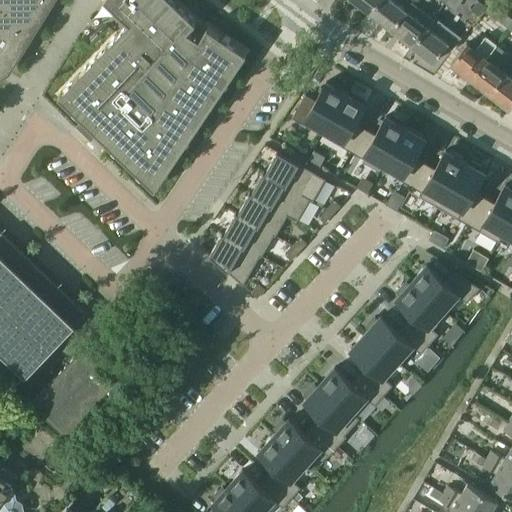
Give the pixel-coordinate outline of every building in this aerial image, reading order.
[(0,0),(0,74),(6,71),(49,0),(0,0)] [(117,33),(58,94),(83,119),(98,133),(155,188),(246,52),(207,25),(203,32),(200,36),(189,28),(196,21),(174,0),(108,0),(134,25),(122,38),(117,33)] [(352,0),(369,13),(379,0),(352,0)] [(393,0),(379,0),(369,13),(391,30),(406,10),(405,9),(393,0)] [(446,0),(446,1),(445,2),(454,10),(461,0),(446,0)] [(406,10),(391,30),(412,46),(434,18),(433,17),(432,18),(412,2),(406,10)] [(492,3),(486,10),(499,21),(505,13),(492,3)] [(511,18),(505,13),(499,21),(510,29),(511,26),(511,18)] [(434,18),(412,46),(433,62),(445,45),(453,51),(462,39),(434,18)] [(470,79),(486,58),(488,54),(496,44),(485,36),(475,50),(467,43),(451,64),(470,79)] [(487,55),(499,64),(508,54),(496,44),(488,54),(487,55)] [(489,94),(505,73),(486,58),(470,79),(489,94)] [(508,108),(511,102),(511,78),(505,73),(489,94),(508,108)] [(307,94),(293,117),(323,134),(346,93),(326,81),(316,100),(307,94)] [(346,93),(323,134),(342,145),(352,151),(365,128),(355,122),(365,104),(361,101),(363,97),(352,91),(350,95),(346,93)] [(365,128),(352,151),(362,157),(381,168),(405,126),(401,124),(403,121),(393,115),(391,118),(386,115),(376,133),(365,128)] [(83,119),(75,126),(87,138),(90,141),(98,133),(83,119)] [(405,126),(381,168),(411,185),(424,162),(415,156),(425,138),(405,126)] [(264,170),(263,171),(304,194),(310,197),(314,199),(326,178),(325,177),(316,172),(277,150),(269,164),(269,165),(265,171),(264,170)] [(424,162),(411,185),(412,185),(422,191),(419,195),(440,207),(466,161),(446,150),(435,168),(424,162)] [(466,161),(440,207),(459,218),(469,224),(485,196),(474,190),(485,172),(480,169),(482,166),(478,164),(471,160),(469,163),(466,161)] [(250,191),(249,192),(287,214),(297,220),(310,197),(304,194),(263,171),(255,185),(251,192),(250,191)] [(485,196),(469,224),(479,230),(498,240),(511,216),(511,183),(510,187),(505,184),(495,202),(485,196)] [(236,211),(235,213),(274,235),(275,236),(287,214),(249,192),(242,205),(238,212),(236,211)] [(335,199),(327,208),(333,213),(340,204),(335,199)] [(327,208),(319,216),(325,221),(333,213),(327,208)] [(222,231),(221,233),(260,255),(261,256),(274,235),(235,213),(228,226),(224,232),(222,231)] [(511,216),(498,240),(500,241),(502,237),(511,242),(511,216)] [(0,346),(26,372),(73,323),(72,323),(74,321),(83,311),(80,308),(0,231),(0,346)] [(214,246),(209,254),(211,255),(242,284),(260,255),(221,233),(214,246)] [(301,236),(293,245),(299,250),(307,241),(301,236)] [(293,245),(285,254),(291,259),(299,250),(293,245)] [(427,264),(412,280),(448,312),(445,308),(458,293),(467,302),(481,287),(450,269),(443,278),(427,264)] [(401,293),(397,297),(412,311),(407,317),(405,320),(430,343),(439,333),(433,328),(448,312),(412,280),(409,284),(406,281),(398,291),(401,293)] [(259,283),(252,291),(257,296),(265,288),(259,283)] [(374,316),(366,326),(369,328),(366,331),(402,363),(416,348),(421,353),(430,343),(405,320),(397,329),(381,315),(377,319),(374,316)] [(366,331),(351,348),(366,363),(359,371),(384,394),(393,384),(384,376),(397,361),(400,363),(401,364),(402,363),(366,331)] [(121,384),(82,347),(31,402),(69,439),(121,384)] [(335,366),(321,381),(357,413),(370,399),(375,404),(384,394),(359,371),(352,379),(351,380),(335,366)] [(308,397),(305,400),(321,414),(314,421),(339,444),(347,435),(345,434),(360,417),(356,414),(357,413),(321,381),(317,386),(314,384),(306,393),(309,396),(308,397)] [(282,419),(274,428),(278,431),(275,434),(307,462),(320,447),(329,455),(339,444),(314,421),(305,431),(289,417),(285,421),(282,419)] [(275,434),(259,451),(275,465),(267,474),(292,496),(301,486),(292,479),(307,462),(275,434)] [(490,456),(511,469),(511,447),(507,457),(494,449),(490,456)] [(511,469),(490,456),(485,464),(498,471),(492,482),(511,493),(511,469)] [(243,469),(228,486),(257,511),(261,511),(274,498),(283,506),(292,496),(267,474),(259,483),(255,479),(243,469)] [(0,508),(1,509),(1,511),(23,511),(22,504),(15,500),(14,489),(11,487),(12,485),(0,476),(0,508)] [(491,511),(499,499),(469,482),(463,492),(449,484),(444,491),(478,511),(491,511)] [(217,498),(213,502),(224,511),(257,511),(228,486),(227,486),(225,489),(222,486),(214,495),(217,498)] [(450,511),(478,511),(444,491),(440,498),(454,507),(450,511)] [(135,500),(124,511),(137,511),(142,507),(135,500)]
